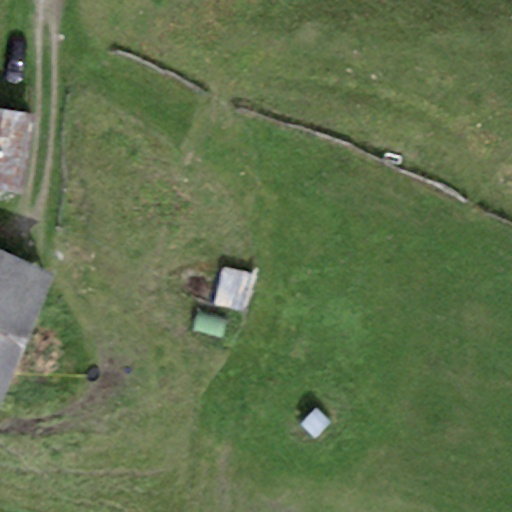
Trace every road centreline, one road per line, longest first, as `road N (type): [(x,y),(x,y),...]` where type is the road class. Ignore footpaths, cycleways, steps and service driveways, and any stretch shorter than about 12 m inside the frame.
road 1 (track): [(204,511),(215,433),(288,272),(272,202),(218,147),(77,43),(57,0)]
road 2 (track): [(36,220),(52,0)]
